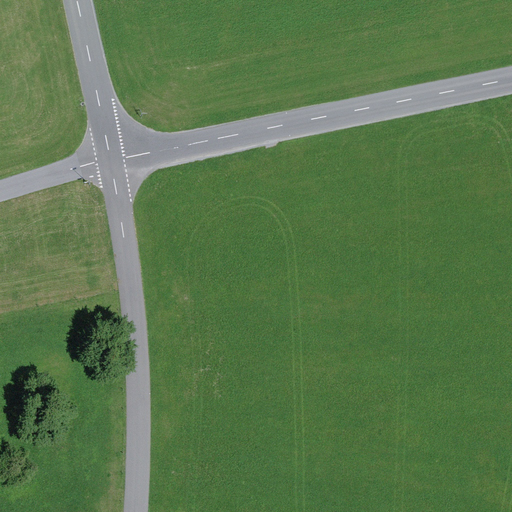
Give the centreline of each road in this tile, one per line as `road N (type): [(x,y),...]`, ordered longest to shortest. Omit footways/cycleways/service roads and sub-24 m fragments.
road 1 (tertiary): [(111,160),(511,76)]
road 2 (tertiary): [(111,160),(132,408),(129,511)]
road 3 (tertiary): [(76,0),(111,160)]
